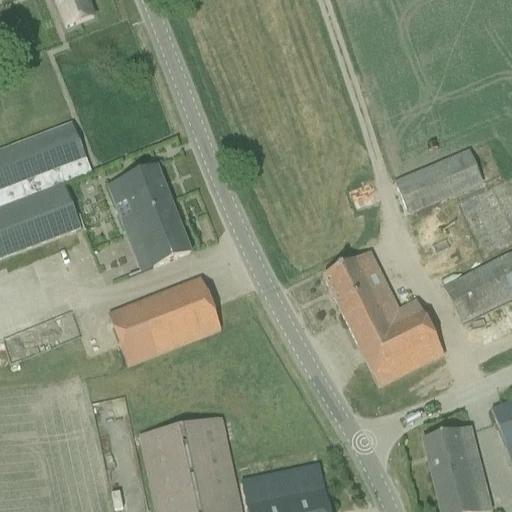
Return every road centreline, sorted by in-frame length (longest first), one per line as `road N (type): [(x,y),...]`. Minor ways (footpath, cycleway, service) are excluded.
road 1 (tertiary): [(356,446),(252,260),(146,0)]
road 2 (unclassified): [(356,446),(511,372)]
